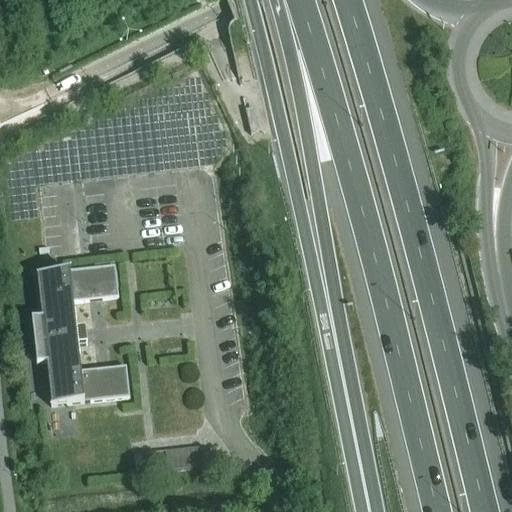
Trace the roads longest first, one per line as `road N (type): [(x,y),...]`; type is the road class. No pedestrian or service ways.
road 1 (motorway): [(483,511),(343,0)]
road 2 (motorway): [(298,0),(383,290),(437,511)]
road 3 (motorway): [(295,0),(319,218),(375,511)]
road 4 (secondary): [(474,18),(454,58),(454,80),(486,126)]
